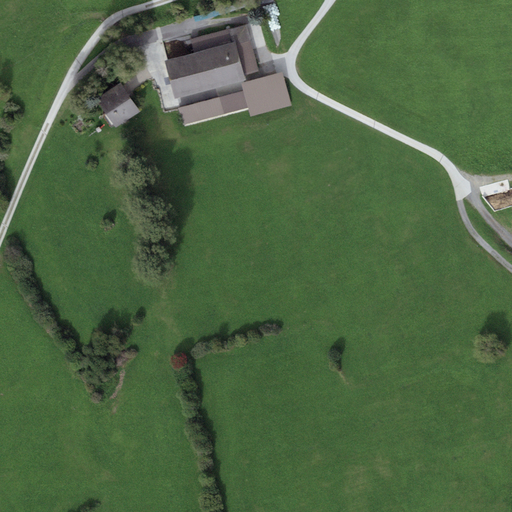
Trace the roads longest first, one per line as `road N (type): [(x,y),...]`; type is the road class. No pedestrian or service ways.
road 1 (track): [(62,93),(0,245)]
road 2 (track): [(173,0),(116,17),(62,93)]
